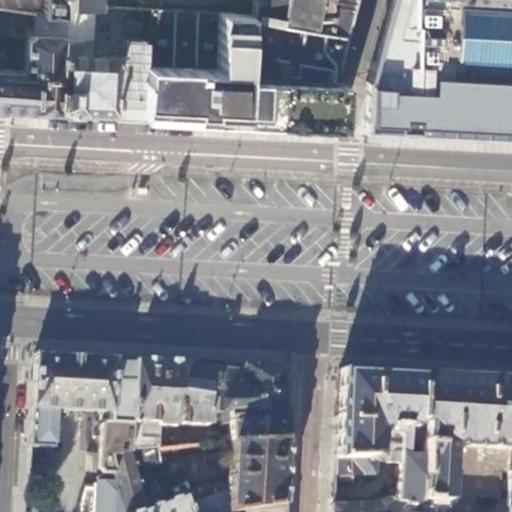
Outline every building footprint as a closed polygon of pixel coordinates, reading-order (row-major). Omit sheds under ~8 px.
[(43,0),(43,14),(62,16),(62,5),(67,5),(66,0),(43,0)] [(163,0),(163,10),(252,12),(252,0),(163,0)] [(252,0),(252,12),(247,75),(328,79),(350,0),(252,0)] [(511,0),(390,0),(369,78),(365,78),(363,121),(365,125),(394,126),(394,128),(399,128),(399,127),(410,127),(410,129),(415,129),(416,127),(420,127),(420,126),(429,127),(445,128),(445,130),(452,130),(452,128),(477,129),(477,131),(485,131),(485,130),(511,131),(511,133),(511,132),(511,0)] [(62,16),(56,109),(93,111),(140,113),(148,44),(148,8),(99,6),(67,5),(62,5),(62,16)] [(62,16),(43,14),(0,8),(0,105),(56,109),(62,16)] [(148,44),(140,113),(140,116),(161,117),(283,122),(341,125),(342,80),(328,79),(247,75),(252,12),(163,10),(148,8),(148,44)] [(33,355),(29,446),(52,447),(55,409),(108,412),(108,422),(106,422),(103,422),(101,423),(100,425),(100,426),(99,465),(101,472),(98,477),(95,511),(120,511),(111,473),(115,473),(111,456),(129,451),(129,448),(133,359),(86,357),(33,355)] [(129,448),(155,446),(158,421),(207,424),(209,408),(206,408),(207,394),(185,392),(185,362),(162,361),(133,359),(129,448)] [(230,408),(229,442),(269,441),(285,438),(286,421),(288,386),(289,367),(217,364),(185,362),(185,392),(207,394),(206,408),(209,408),(230,408)] [(382,372),(339,370),(333,475),(375,474),(378,434),(387,435),(386,461),(399,462),(395,498),(374,502),(331,504),(330,511),(405,511),(414,508),(414,506),(420,504),(420,499),(422,455),(408,454),(409,441),(410,426),(415,427),(418,373),(382,372)] [(410,426),(409,441),(422,441),(422,455),(420,499),(447,500),(450,447),(510,449),(511,449),(511,378),(474,376),(418,373),(415,427),(410,426)] [(234,511),(239,511),(280,506),(284,450),(285,438),(269,441),(229,442),(227,490),(189,503),(185,494),(145,509),(134,465),(187,461),(187,444),(155,446),(129,448),(129,451),(111,456),(115,473),(111,473),(120,511),(234,511)] [(420,499),(420,504),(419,511),(452,511),(453,500),(447,500),(420,499)]
